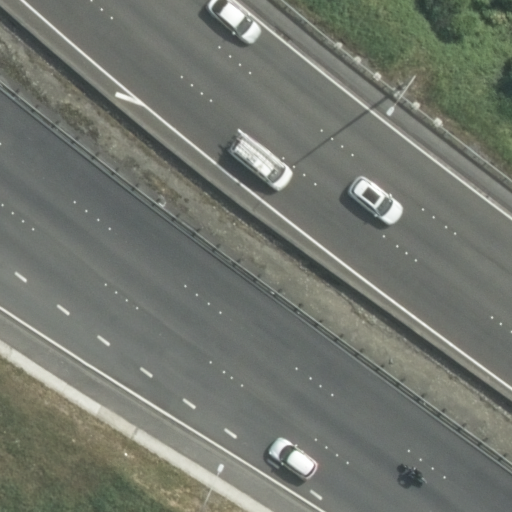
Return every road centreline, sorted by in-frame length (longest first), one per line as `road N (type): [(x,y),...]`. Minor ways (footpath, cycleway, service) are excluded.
road 1 (trunk): [(433,511),(0,197)]
road 2 (trunk): [(131,0),(511,300)]
